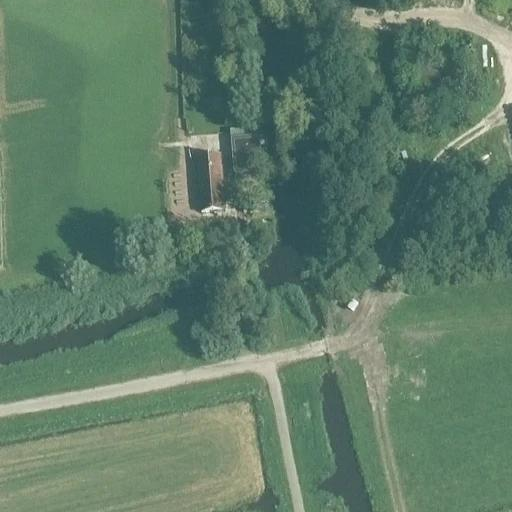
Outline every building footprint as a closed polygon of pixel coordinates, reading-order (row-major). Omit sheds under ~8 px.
[(443,95),(439,66),(412,69),(416,98),(443,95)] [(257,131),(230,133),(233,175),(260,173),(257,131)] [(225,213),(220,157),(197,159),(201,215),(225,213)] [(259,197),(242,198),(244,214),(260,213),(259,197)] [(265,215),(244,217),(246,240),(267,238),(265,215)]
